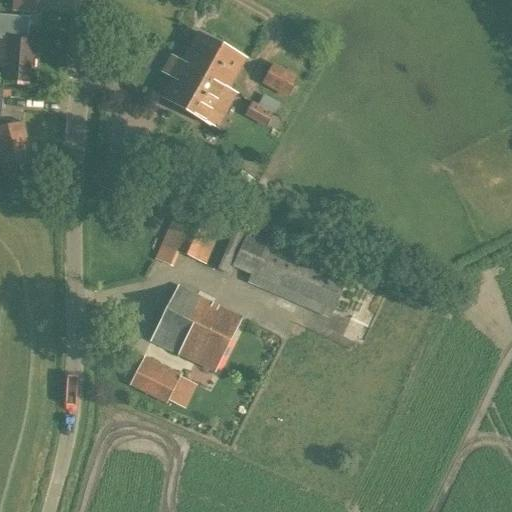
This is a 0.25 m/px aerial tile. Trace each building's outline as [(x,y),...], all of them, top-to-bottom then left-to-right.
[(11,0),(11,11),(37,13),(38,0),(11,0)] [(0,68),(3,69),(2,80),(32,82),(34,41),(27,41),(29,17),(0,15),(0,68)] [(198,33),(181,63),(228,90),(245,59),(198,33)] [(259,82),(261,83),(254,95),(279,109),(297,77),(270,62),(259,82)] [(228,90),(181,63),(161,98),(208,125),(228,90)] [(0,114),(3,90),(0,89),(0,162),(3,174),(31,168),(21,122),(1,126),(0,120),(0,114)] [(90,182),(128,205),(146,172),(109,149),(90,182)] [(175,252),(229,276),(233,268),(249,276),(246,283),(329,320),(333,312),(351,320),(368,282),(250,230),(250,229),(234,222),(229,233),(177,210),(154,261),(169,266),(175,252)] [(150,342),(214,374),(241,318),(178,287),(150,342)] [(128,386),(165,404),(180,375),(143,357),(128,386)]
